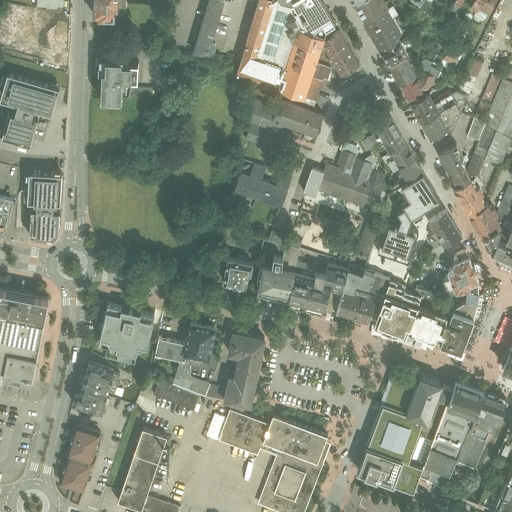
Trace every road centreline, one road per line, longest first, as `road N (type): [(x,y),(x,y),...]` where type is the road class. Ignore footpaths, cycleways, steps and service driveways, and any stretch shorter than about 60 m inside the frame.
road 1 (residential): [(338,0),(491,268),(511,283)]
road 2 (residential): [(299,319),(90,270)]
road 3 (secondary): [(45,489),(78,283)]
road 4 (secondary): [(64,283),(60,362),(29,485)]
road 5 (secondary): [(81,0),(75,169)]
road 6 (residential): [(367,410),(388,345),(299,319)]
